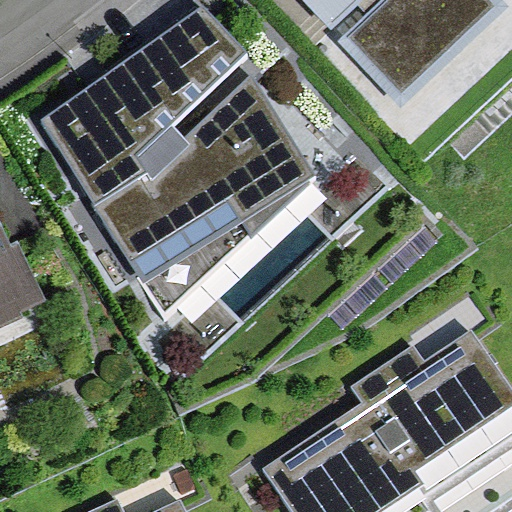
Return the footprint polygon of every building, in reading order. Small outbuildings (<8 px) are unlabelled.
[(498,8),(490,0),(302,0),(400,101),(498,8)] [(203,17),(51,124),(142,273),(309,172),(254,85),(203,17)] [(0,331),(36,315),(0,237),(0,331)] [(361,407),(263,472),(289,511),(511,511),(511,396),(471,335),(427,364),(416,347),(350,391),(361,407)] [(184,511),(180,503),(160,511),(122,511),(118,501),(94,511),(184,511)]
